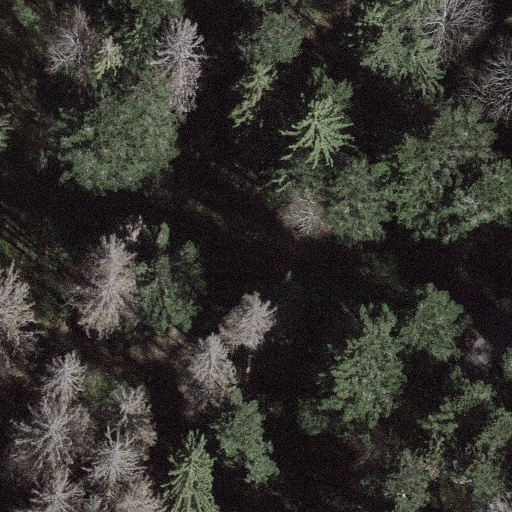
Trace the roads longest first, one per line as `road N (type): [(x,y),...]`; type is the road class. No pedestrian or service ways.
road 1 (track): [(0,389),(34,371),(499,351)]
road 2 (unclassified): [(511,334),(376,511)]
